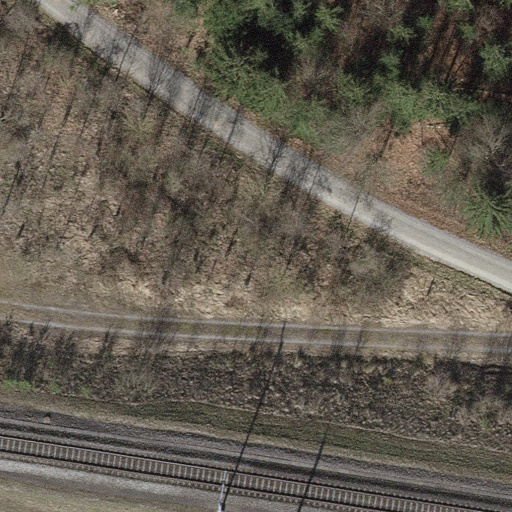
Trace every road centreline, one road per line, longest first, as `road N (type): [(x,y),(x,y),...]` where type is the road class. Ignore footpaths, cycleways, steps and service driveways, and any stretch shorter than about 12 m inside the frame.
road 1 (track): [(51,0),(297,173),(511,279)]
road 2 (track): [(511,345),(132,326),(0,311)]
